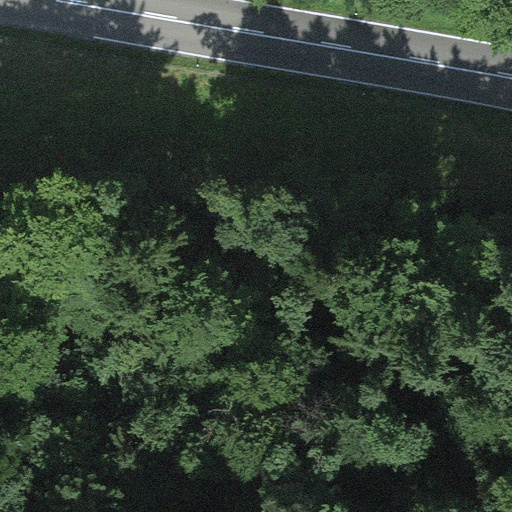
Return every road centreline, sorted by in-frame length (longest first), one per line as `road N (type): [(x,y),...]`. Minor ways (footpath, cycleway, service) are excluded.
road 1 (tertiary): [(52,0),(511,82)]
road 2 (track): [(0,303),(109,360),(353,511)]
